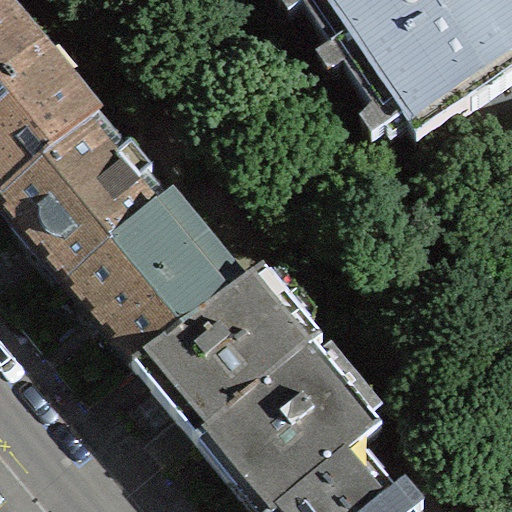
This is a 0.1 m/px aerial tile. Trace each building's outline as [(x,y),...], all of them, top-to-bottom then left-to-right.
[(416,149),(511,85),(511,0),(282,0),(276,7),(287,23),(302,13),(330,56),(316,65),(327,82),(344,75),(371,117),(359,130),(371,146),(401,126),(416,149)] [(0,98),(39,66),(14,37),(21,31),(0,5),(0,98)] [(0,203),(85,133),(97,123),(71,91),(64,97),(39,66),(0,98),(0,203)] [(113,166),(85,133),(0,203),(0,210),(66,290),(154,216),(135,192),(151,178),(130,152),(113,166)] [(154,216),(66,290),(134,372),(228,304),(197,267),(214,253),(171,202),(154,216)] [(134,372),(197,448),(313,352),(320,345),(264,278),(228,304),(134,372)] [(465,364),(479,385),(501,370),(487,350),(465,364)] [(250,511),(284,511),(380,432),(313,352),(197,448),(250,511)] [(422,511),(404,490),(395,498),(356,452),(284,511),(422,511)]
